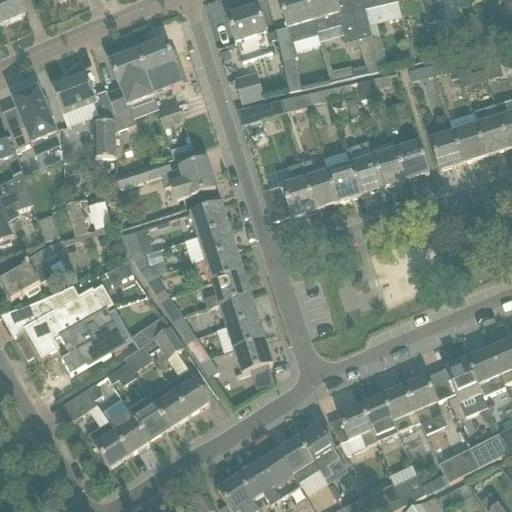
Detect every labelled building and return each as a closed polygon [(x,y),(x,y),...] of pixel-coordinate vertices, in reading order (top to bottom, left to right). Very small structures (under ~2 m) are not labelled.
[(0,0),(0,30),(26,20),(17,0),(0,0)] [(306,0),(296,0),(280,5),(288,32),(289,36),(292,47),(317,40),(316,37),(317,37),(306,0)] [(334,0),(306,0),(317,37),(343,30),(349,50),(362,46),(373,44),(372,41),(370,34),(369,34),(357,37),(351,13),(339,16),(334,0)] [(398,7),(396,0),(361,0),(363,10),(365,15),(398,7)] [(447,24),(441,0),(423,0),(430,28),(447,24)] [(441,0),(447,24),(455,59),(463,57),(455,22),(462,20),(457,0),(441,0)] [(245,16),(228,22),(236,49),(237,48),(243,67),(273,58),(271,50),(258,12),(256,13),(255,9),(243,12),(245,16)] [(363,10),(351,13),(357,37),(369,34),(369,32),(365,15),(363,10)] [(377,30),(369,32),(369,34),(370,34),(372,41),(379,40),(377,30)] [(276,36),(267,39),(269,46),(277,43),(276,39),(276,36)] [(373,44),(362,46),(364,55),(365,59),(363,60),(365,70),(367,80),(379,77),(380,76),(379,71),(373,46),(373,44)] [(380,44),(373,46),(379,71),(387,69),(385,58),(381,44),(380,44)] [(156,49),(138,56),(148,82),(155,101),(188,88),(175,55),(171,57),(166,45),(165,46),(156,49)] [(110,67),(121,94),(107,99),(116,121),(116,128),(116,129),(116,138),(136,130),(129,111),(155,101),(148,82),(138,56),(110,67)] [(300,95),(294,66),(282,68),(288,98),(300,95)] [(448,67),(432,70),(435,80),(451,76),(448,67)] [(360,72),(352,74),(354,83),(367,80),(365,70),(362,71),(360,72)] [(432,70),(416,74),(409,76),(411,86),(435,80),(432,70)] [(484,74),(486,84),(502,80),(500,70),(484,74)] [(486,84),(484,74),(468,79),(471,89),(486,84)] [(86,77),(52,90),(63,119),(64,119),(70,134),(94,125),(96,129),(101,129),(93,108),(97,106),(86,77)] [(256,78),(228,87),(235,110),(263,101),(256,78)] [(390,80),(376,84),(378,93),(392,90),(390,80)] [(376,84),(356,88),(360,104),(378,101),(379,100),(378,93),(376,84)] [(343,91),(327,95),(330,104),(346,101),(343,91)] [(25,130),(10,135),(15,152),(57,136),(51,122),(55,121),(50,106),(46,108),(40,94),(33,97),(32,94),(21,98),(22,101),(15,104),(17,108),(25,128),(25,130)] [(330,104),(327,95),(311,98),(314,108),(330,104)] [(283,115),(284,118),(307,113),(304,100),(281,106),(283,115)] [(355,105),(347,107),(352,122),(359,119),(355,107),(355,105)] [(281,106),(237,116),(242,131),(284,118),(283,115),(281,106)] [(511,151),(511,118),(508,120),(504,107),(494,110),(508,153),(511,151)] [(177,110),(158,116),(165,134),(184,127),(177,110)] [(508,153),(494,110),(485,113),(489,126),(476,130),(485,160),(508,153)] [(116,129),(116,128),(101,129),(96,129),(96,165),(116,165),(116,138),(116,129)] [(485,160),(476,130),(453,137),(463,167),(485,160)] [(0,162),(11,159),(12,159),(4,135),(0,136),(0,162)] [(463,167),(453,137),(430,144),(439,175),(463,167)] [(419,147),(396,155),(406,185),(429,178),(419,147)] [(396,155),(374,162),(383,192),(406,185),(396,155)] [(374,162),(351,169),(360,200),(383,192),(374,162)] [(167,165),(145,172),(117,181),(121,193),(162,181),(171,178),(171,176),(167,165)] [(207,165),(171,176),(171,178),(162,181),(166,193),(172,191),(177,205),(189,201),(190,202),(216,193),(207,165)] [(338,207),(328,177),(316,180),(311,165),(300,168),(315,214),(338,207)] [(289,172),(294,187),(282,191),(292,221),(315,214),(300,168),(289,172)] [(360,200),(351,169),(328,177),(338,207),(360,200)] [(23,179),(0,190),(0,249),(1,252),(12,248),(10,243),(12,242),(0,220),(15,212),(17,216),(33,211),(23,179)] [(75,242),(89,238),(77,203),(64,207),(66,212),(75,242)] [(221,209),(202,215),(191,218),(198,242),(228,232),(221,209)] [(52,221),(40,223),(44,244),(57,241),(52,221)] [(228,232),(198,242),(205,264),(236,255),(228,232)] [(133,237),(124,240),(129,256),(133,265),(142,261),(150,259),(153,257),(148,244),(137,248),(133,237)] [(105,240),(100,250),(110,255),(115,245),(105,240)] [(39,257),(0,279),(0,285),(11,305),(25,298),(27,302),(41,294),(38,290),(53,282),(47,271),(44,267),(55,261),(50,251),(39,257)] [(243,277),(236,255),(205,264),(213,287),(243,277)] [(142,261),(133,265),(135,269),(137,272),(146,286),(155,281),(151,275),(155,274),(150,259),(142,261)] [(129,268),(117,273),(122,285),(134,280),(129,268)] [(213,287),(216,299),(204,303),(207,313),(220,309),(220,310),(250,300),(243,277),(213,287)] [(155,281),(146,286),(155,300),(164,294),(155,281)] [(73,292),(17,315),(28,334),(43,360),(56,353),(52,346),(60,341),(105,316),(104,314),(106,313),(113,309),(102,291),(93,296),(92,294),(79,302),(73,292)] [(257,323),(250,300),(220,310),(227,332),(257,323)] [(170,303),(161,309),(174,327),(182,322),(170,303)] [(105,316),(60,341),(61,341),(70,358),(62,363),(70,379),(86,370),(88,373),(127,350),(106,313),(104,314),(105,316)] [(164,322),(144,335),(151,346),(171,332),(164,322)] [(182,322),(174,327),(183,341),(191,336),(182,322)] [(265,345),(257,323),(227,332),(234,355),(265,345)] [(171,332),(143,351),(153,365),(163,359),(167,365),(185,353),(171,332)] [(265,345),(234,355),(242,378),(272,369),(265,345)] [(511,348),(511,346),(489,355),(500,380),(504,389),(511,385),(511,348)] [(200,349),(192,355),(201,369),(209,363),(200,349)] [(143,351),(130,359),(140,374),(153,365),(143,351)] [(489,355),(467,364),(483,400),(505,391),(504,389),(500,380),(489,355)] [(219,377),(209,363),(201,369),(210,382),(219,377)] [(483,400),(467,364),(445,374),(460,408),(474,401),(480,415),(488,412),(483,400)] [(134,378),(128,368),(107,382),(111,388),(119,384),(123,390),(136,382),(134,378)] [(181,382),(169,389),(190,421),(209,408),(210,408),(199,391),(195,385),(189,376),(181,382)] [(438,407),(435,400),(427,382),(404,391),(420,427),(420,428),(442,419),(437,407),(438,407)] [(96,389),(87,395),(95,406),(103,401),(96,389)] [(155,411),(170,434),(189,421),(190,422),(190,421),(169,389),(149,402),(155,411)] [(420,427),(404,391),(382,401),(398,436),(420,427)] [(87,395),(81,399),(64,410),(74,425),(97,410),(95,406),(87,395)] [(382,401),(361,410),(376,445),(398,436),(382,401)] [(129,415),(150,447),(151,447),(150,447),(169,434),(170,435),(170,434),(155,411),(149,402),(129,415)] [(361,410),(338,420),(340,425),(349,444),(339,448),(345,461),(376,446),(376,445),(361,410)] [(115,437),(130,460),(131,460),(150,447),(150,448),(150,447),(129,415),(110,428),(115,437)] [(89,441),(110,474),(111,473),(130,460),(130,461),(130,460),(115,437),(110,428),(89,441)] [(340,464),(330,447),(319,430),(298,443),(320,477),(325,485),(334,480),(328,471),(340,464)] [(511,431),(497,439),(499,441),(507,458),(511,455),(511,431)] [(497,439),(468,454),(478,473),(507,458),(499,441),(497,439)] [(298,443),(278,456),(299,490),(320,477),(298,443)] [(478,473),(468,454),(440,469),(450,488),(478,473)] [(299,490),(278,456),(258,469),(277,497),(281,506),(301,493),(299,490)] [(258,469),(238,482),(253,505),(265,498),(273,511),(281,506),(277,497),(258,469)] [(426,500),(422,491),(417,480),(393,491),(397,501),(402,511),(426,500)] [(442,481),(422,491),(426,500),(446,490),(442,481)] [(257,511),(253,505),(238,482),(218,495),(227,509),(221,511),(257,511)] [(439,511),(446,511),(461,504),(467,511),(470,511),(478,507),(465,487),(434,503),(439,511)] [(402,511),(397,501),(393,491),(393,489),(368,502),(373,511),(402,511)] [(491,497),(480,505),(484,511),(504,511),(502,508),(500,509),(491,497)] [(166,501),(153,509),(155,511),(166,511),(171,509),(166,501)] [(212,511),(208,504),(206,501),(196,507),(198,511),(212,511)] [(373,511),(368,502),(345,511),(373,511)]
